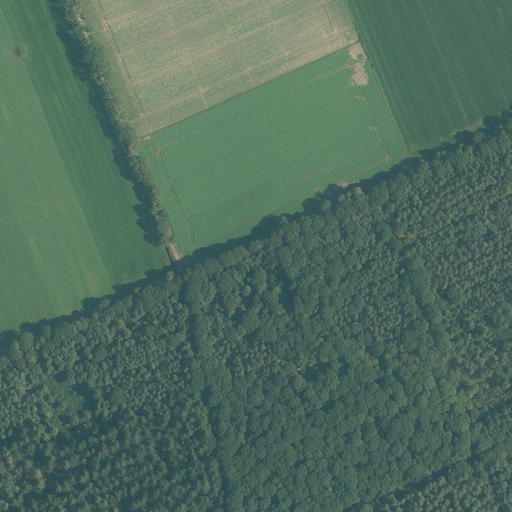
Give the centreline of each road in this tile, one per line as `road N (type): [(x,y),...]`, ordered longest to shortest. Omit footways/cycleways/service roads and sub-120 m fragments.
road 1 (track): [(72,0),(186,276)]
road 2 (track): [(374,193),(476,457)]
road 3 (track): [(279,235),(355,507)]
road 4 (track): [(20,350),(175,281)]
road 5 (track): [(20,350),(69,511)]
road 6 (track): [(374,193),(511,130)]
road 7 (track): [(188,286),(212,416)]
road 8 (track): [(355,507),(476,457)]
